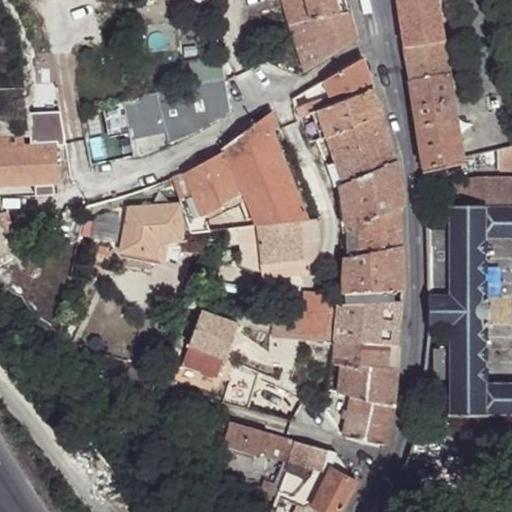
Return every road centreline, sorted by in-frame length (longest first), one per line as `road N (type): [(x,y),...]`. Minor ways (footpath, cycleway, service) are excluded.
road 1 (residential): [(387,467),(406,428),(414,321),(407,156),(384,38)]
road 2 (unclassified): [(384,38),(190,152),(78,192)]
